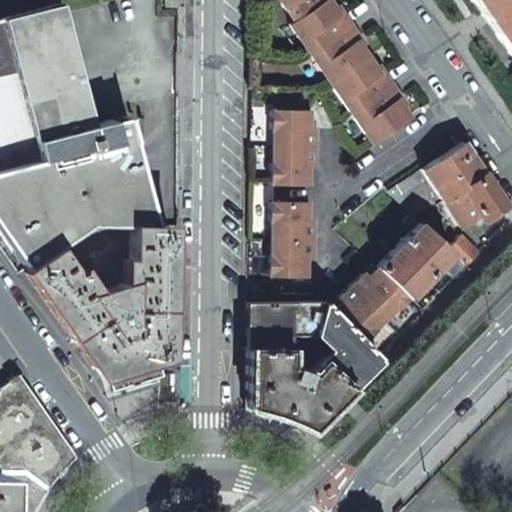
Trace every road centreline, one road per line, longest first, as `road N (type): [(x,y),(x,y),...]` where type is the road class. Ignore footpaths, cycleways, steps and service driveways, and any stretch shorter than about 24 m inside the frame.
road 1 (residential): [(213,0),(213,471)]
road 2 (secondary): [(344,511),(371,470),(511,324)]
road 3 (residential): [(0,304),(130,492)]
road 4 (residential): [(511,162),(394,0)]
